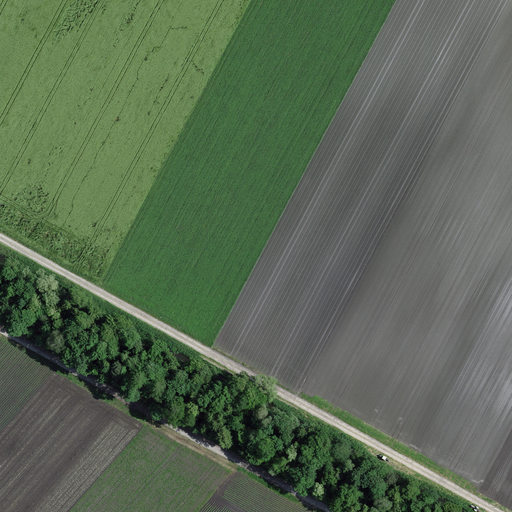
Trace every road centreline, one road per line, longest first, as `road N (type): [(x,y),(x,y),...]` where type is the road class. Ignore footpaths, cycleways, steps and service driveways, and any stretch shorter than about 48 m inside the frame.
road 1 (track): [(0,234),(501,511)]
road 2 (track): [(314,511),(0,339)]
